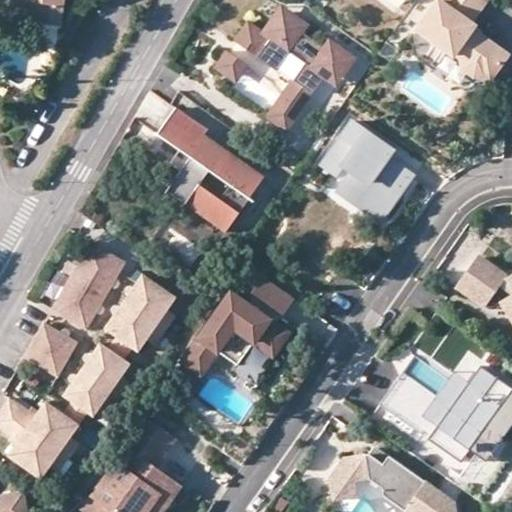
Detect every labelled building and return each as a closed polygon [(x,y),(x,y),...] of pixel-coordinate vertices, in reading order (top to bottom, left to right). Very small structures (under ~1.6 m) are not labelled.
[(11,0),(8,21),(22,22),(24,0),(11,0)] [(24,0),(22,22),(61,27),(65,0),(24,0)] [(442,0),(441,0),(435,0),(417,27),(453,53),(454,51),(460,55),(462,65),(474,73),(485,72),(490,76),(507,52),(479,33),(471,27),(474,23),(470,20),(483,0),(442,0)] [(246,20),(233,37),(274,66),(286,49),(304,62),(267,113),(286,127),(324,74),(335,82),(354,56),(328,38),(323,45),(301,29),(306,23),(277,2),(258,29),(246,20)] [(482,29),(474,23),(471,27),(479,33),(482,29)] [(244,61),(228,49),(216,66),(232,77),(244,61)] [(206,128),(175,106),(157,131),(190,154),(167,187),(225,227),(261,176),(202,135),(206,128)] [(393,148),(350,118),(321,159),(337,170),(342,162),(351,168),(338,185),(382,216),(411,176),(386,158),(393,148)] [(76,276),(105,293),(125,260),(90,240),(76,264),(81,267),(76,276)] [(478,255),(457,285),(481,302),(496,282),(502,272),(478,255)] [(76,276),(81,267),(76,264),(71,273),(76,276)] [(156,322),(167,307),(175,295),(142,272),(123,299),(156,322)] [(511,282),(509,277),(502,272),(496,282),(511,292),(511,282)] [(70,286),(76,276),(71,273),(65,283),(70,286)] [(281,318),(295,298),(261,274),(248,292),(252,295),(247,302),(230,289),(180,359),(199,372),(216,349),(236,363),(252,340),(271,354),(287,332),(273,322),(278,315),(281,318)] [(51,307),(86,327),(105,293),(76,276),(70,286),(65,283),(51,307)] [(511,293),(502,300),(511,315),(511,293)] [(146,337),(156,322),(123,299),(104,326),(116,334),(131,345),(137,349),(146,337)] [(175,313),(167,307),(156,322),(164,328),(175,313)] [(51,364),(60,369),(77,340),(44,320),(23,355),(48,369),(51,364)] [(154,342),(164,328),(156,322),(146,337),(154,342)] [(131,345),(116,334),(112,340),(127,351),(131,345)] [(100,340),(81,366),(111,387),(121,373),(129,361),(123,357),(108,346),(100,340)] [(112,340),(108,346),(123,357),(127,351),(112,340)] [(403,370),(379,403),(461,460),(469,448),(486,460),(492,453),(496,456),(505,442),(502,440),(511,425),(511,385),(481,363),(452,405),(403,370)] [(48,369),(57,374),(60,369),(51,364),(48,369)] [(111,387),(81,366),(63,393),(71,399),(86,409),(92,413),(100,402),(111,387)] [(129,378),(121,373),(111,387),(119,393),(129,378)] [(119,393),(111,387),(100,402),(108,407),(119,393)] [(0,407),(59,449),(70,434),(78,422),(45,399),(37,410),(32,411),(9,395),(0,407)] [(86,409),(71,399),(67,405),(82,415),(86,409)] [(59,449),(0,407),(0,425),(14,436),(15,441),(7,453),(40,476),(49,464),(59,449)] [(174,437),(142,414),(119,447),(123,450),(80,510),(82,511),(112,511),(114,510),(117,511),(144,511),(159,492),(169,499),(180,483),(154,465),(174,437)] [(78,440),(70,434),(59,449),(67,455),(78,440)] [(374,444),(369,452),(382,462),(388,454),(374,444)] [(67,455),(59,449),(49,464),(57,469),(67,455)] [(455,511),(453,499),(388,454),(382,462),(369,452),(343,457),(330,476),(334,498),(355,494),(353,479),(368,476),(382,486),(383,493),(408,511),(455,511)] [(0,511),(30,511),(26,486),(0,489),(0,511)] [(159,511),(169,499),(159,492),(144,511),(117,511),(114,510),(112,511),(159,511)]
